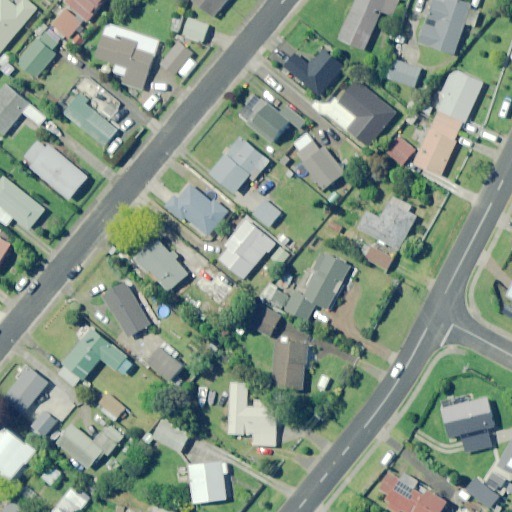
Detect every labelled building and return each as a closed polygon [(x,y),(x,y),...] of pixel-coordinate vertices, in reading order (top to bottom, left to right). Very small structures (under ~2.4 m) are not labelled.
[(24,0),(18,8),(8,0),(0,0),(0,55),(39,9),(27,0),(24,0)] [(107,0),(67,0),(66,1),(89,21),(107,0)] [(192,0),(216,18),(230,0),(192,0)] [(398,0),(356,0),(341,39),(367,50),(383,12),(392,16),(398,0)] [(472,7),(449,0),(435,0),(422,44),(456,55),(472,7)] [(83,24),(66,9),(53,24),(70,38),(83,24)] [(211,26),(190,18),(184,33),(205,42),(211,26)] [(54,50),(60,43),(47,31),(50,27),(44,22),(36,31),(42,37),(20,60),(38,76),(59,54),(54,50)] [(87,39),(78,32),(70,43),(79,50),(87,39)] [(137,49),(140,41),(126,37),(125,42),(106,36),(98,58),(129,68),(124,83),(144,90),(156,56),(137,49)] [(196,51),(182,40),(163,64),(177,76),(196,51)] [(346,66),(325,49),(312,65),(299,53),(287,68),(322,96),(346,66)] [(422,68),(395,60),(389,79),(417,87),(422,68)] [(465,121),(467,122),(485,83),(457,71),(455,74),(451,72),(441,94),(445,96),(439,111),(440,112),(417,164),(443,176),(458,142),(456,141),(465,121)] [(48,118),(8,85),(0,95),(0,129),(7,135),(25,113),(41,126),(48,118)] [(403,108),(378,86),(344,125),(369,147),(403,108)] [(86,103),(89,99),(81,92),(63,113),(105,147),(119,130),(86,103)] [(281,114),(256,93),(238,116),(274,145),(292,123),(301,129),(308,121),(289,105),(281,114)] [(423,113),(428,116),(434,109),(423,101),(418,109),(423,113)] [(418,109),(412,104),(403,116),(414,125),(423,113),(418,109)] [(418,148),(402,136),(389,154),(405,166),(418,148)] [(272,161),(243,137),(213,173),(238,194),(247,184),(250,187),(272,161)] [(322,150),(315,141),(297,155),(325,191),(347,173),(326,147),(322,150)] [(48,149),(40,142),(27,157),(35,164),(33,167),(72,200),(90,178),(51,146),(48,149)] [(48,210),(6,177),(0,185),(0,218),(9,226),(15,217),(32,230),(48,210)] [(214,202),(188,181),(168,207),(187,223),(190,219),(211,236),(231,212),(215,199),(214,202)] [(282,233),(294,219),(287,212),(285,215),(268,200),(256,215),(272,228),(274,226),(282,233)] [(419,216),(391,201),(381,219),(369,212),(360,229),(400,251),(419,216)] [(246,280),(269,251),(271,253),(279,244),(277,242),(249,219),(227,246),(230,249),(221,259),(246,280)] [(345,226),(332,219),(329,227),(342,233),(345,226)] [(305,238),(297,232),(286,245),(294,252),(305,238)] [(0,267),(12,245),(0,238),(0,267)] [(191,272),(159,238),(136,259),(150,274),(169,294),(191,272)] [(397,255),(375,244),(368,259),(389,270),(397,255)] [(294,258),(283,248),(274,258),(284,268),(294,258)] [(357,269),(322,251),(312,272),(303,288),(301,287),(288,311),(308,321),(317,304),(330,310),(346,280),(350,282),(357,269)] [(233,288),(208,268),(195,285),(220,305),(233,288)] [(152,325),(125,282),(104,295),(131,339),(152,325)] [(291,294),(270,283),(263,297),(284,307),(291,294)] [(284,315),(263,305),(252,327),(273,337),(284,315)] [(127,360),(129,356),(113,345),(93,328),(63,364),(66,366),(58,375),(74,387),(81,379),(84,381),(101,359),(106,363),(99,370),(110,377),(114,370),(117,371),(118,370),(125,375),(134,364),(127,360)] [(310,346),(280,342),(274,386),(305,390),(310,346)] [(185,366),(162,347),(148,363),(171,383),(185,366)] [(22,414),(51,384),(29,363),(18,375),(22,378),(4,397),(22,414)] [(249,384),(231,383),(229,434),(246,435),(246,433),(254,433),(254,446),(277,447),(279,408),(248,407),(249,384)] [(126,408),(108,393),(100,403),(118,418),(126,408)] [(216,401),(202,399),(199,416),(212,419),(216,401)] [(497,427),(490,399),(445,409),(451,438),(464,436),(468,453),(494,448),(490,429),(497,427)] [(32,425),(46,437),(59,421),(45,410),(32,425)] [(162,421),(148,446),(154,450),(159,442),(182,453),(190,437),(162,421)] [(126,436),(110,423),(95,442),(74,426),(60,444),(91,469),(105,452),(110,456),(126,436)] [(39,452),(8,426),(0,435),(0,469),(14,482),(39,452)] [(511,444),(499,466),(511,474),(511,444)] [(223,464),(222,462),(190,466),(193,504),(228,500),(225,474),(228,474),(226,463),(223,464)] [(61,474),(52,467),(44,478),(53,485),(61,474)] [(486,485),(479,479),(470,491),(493,509),(508,491),(511,494),(511,482),(511,480),(511,479),(499,469),(486,485)] [(428,498),(392,474),(381,491),(391,497),(386,505),(396,511),(402,511),(404,510),(407,511),(445,511),(452,503),(432,490),(428,498)] [(79,511),(88,501),(73,490),(61,505),(70,511),(79,511)] [(471,497),(464,490),(454,500),(461,507),(471,497)] [(27,511),(13,502),(5,511),(27,511)]
